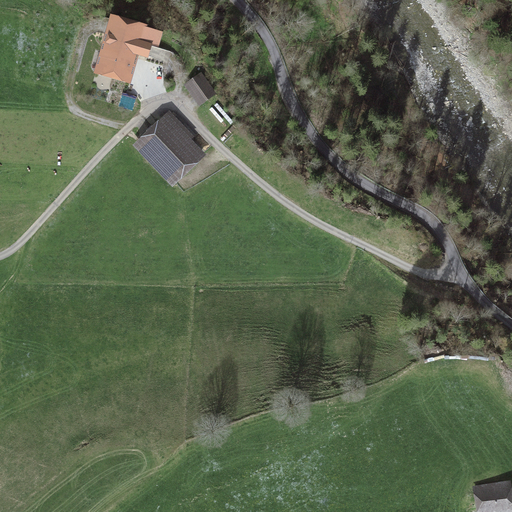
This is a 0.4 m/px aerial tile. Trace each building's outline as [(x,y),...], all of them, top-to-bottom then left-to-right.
[(160,34),(114,20),(100,69),(127,77),(134,52),(147,55),(145,61),(166,67),(170,52),(156,48),(160,34)] [(186,84),(199,102),(211,93),(198,76),(186,84)] [(120,105),(129,107),(131,98),(123,96),(120,105)] [(162,121),(138,144),(174,180),(198,157),(162,121)] [(474,492),(477,511),(485,511),(509,508),(505,486),(474,492)]
